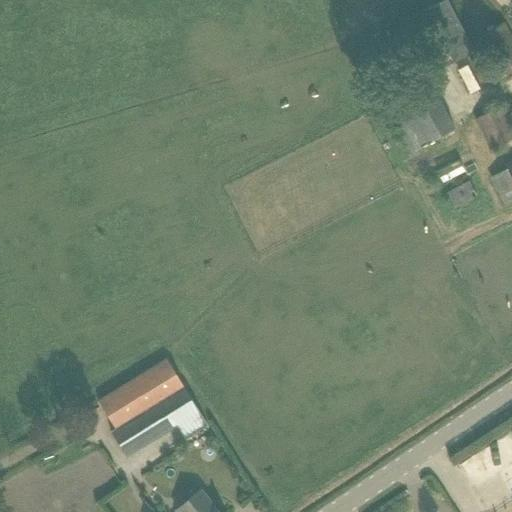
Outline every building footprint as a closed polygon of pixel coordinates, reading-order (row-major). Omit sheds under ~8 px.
[(470,48),(446,0),(431,0),(422,5),(448,59),(470,48)] [(476,38),(501,81),(511,74),(511,37),(503,22),(476,38)] [(457,129),(437,88),(390,110),(410,151),(457,129)] [(474,118),(491,149),(511,137),(511,130),(510,127),(511,126),(511,115),(505,119),(498,105),(474,118)] [(506,169),(490,176),(502,202),(511,196),(511,160),(504,164),(506,169)] [(444,193),(452,207),(475,195),(468,181),(444,193)] [(111,431),(126,455),(198,410),(167,360),(99,402),(115,428),(111,431)] [(218,511),(215,507),(214,507),(200,490),(173,511),(218,511)]
